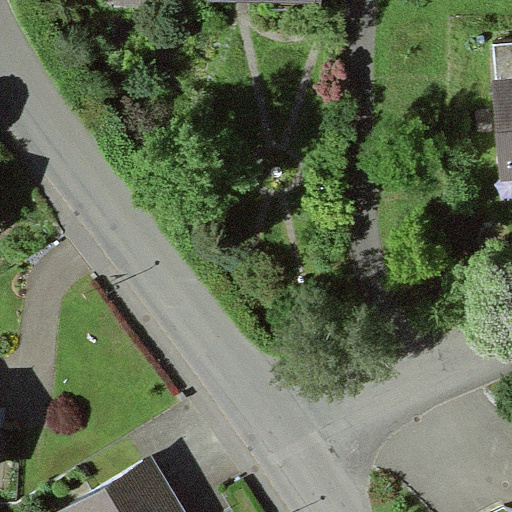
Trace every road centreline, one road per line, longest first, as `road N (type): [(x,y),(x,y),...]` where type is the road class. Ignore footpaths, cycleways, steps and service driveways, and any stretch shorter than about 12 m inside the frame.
road 1 (tertiary): [(296,453),(0,57)]
road 2 (residential): [(296,453),(394,390),(511,347)]
